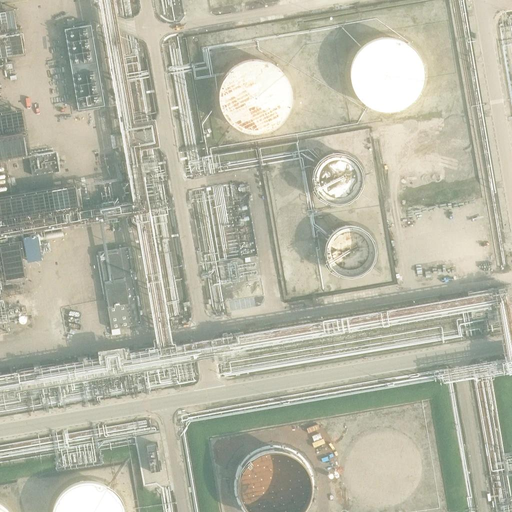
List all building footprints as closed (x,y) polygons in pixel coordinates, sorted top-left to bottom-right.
[(0,0),(0,320),(7,320),(3,294),(27,290),(16,224),(80,214),(75,181),(0,193),(0,154),(26,151),(19,107),(2,110),(0,97),(0,55),(24,51),(17,6),(0,8),(0,0)] [(78,110),(104,105),(90,24),(64,28),(78,110)] [(422,77),(423,71),(422,65),(421,59),(418,54),(415,49),(411,44),(406,40),(401,38),(395,36),(389,35),(383,35),(377,36),(371,38),(366,40),(361,44),(357,49),(354,54),(352,59),(350,65),(350,71),(350,77),(352,83),(354,88),(357,93),(361,98),(366,101),(371,104),(377,106),(383,107),(389,107),(395,106),(401,104),(406,101),(411,98),(415,93),(418,88),(421,83),(422,77)] [(291,99),(291,93),(291,87),(289,81),(287,76),(284,71),(280,66),(275,62),(270,59),(264,57),(259,56),(253,56),(247,57),(241,58),(236,61),(231,64),(226,68),(223,73),(220,78),(218,84),(217,90),(217,96),(218,102),(220,107),(223,112),(226,117),(231,121),(235,125),(241,127),(247,129),(252,130),(258,129),(264,128),(270,126),(275,123),(280,119),(284,115),(287,110),(289,104),(291,99)] [(363,181),(364,176),(363,171),(362,166),(359,161),(356,157),(352,154),(348,152),(343,150),(338,149),(333,150),(328,151),(324,153),(320,156),(316,159),(314,164),(312,168),(311,173),(311,178),(312,183),(314,188),(316,192),(320,196),(324,199),(328,201),(333,202),(338,202),(343,201),(348,200),(352,197),(356,194),(359,190),(362,185),(363,181)] [(57,151),(29,156),(32,176),(61,171),(57,151)] [(374,252),(374,248),(374,243),(373,238),(370,234),(367,230),(364,227),(360,225),(355,223),(351,223),(346,223),(341,224),(337,226),(333,229),(330,232),(327,236),(325,240),(324,245),(324,250),(325,255),(327,259),(330,263),(333,266),(337,269),(341,271),(346,272),(351,272),(355,272),(360,270),(364,268),(367,265),(370,261),(373,257),(374,252)] [(128,248),(100,252),(111,328),(139,323),(128,248)] [(419,472),(419,466),(419,461),(418,456),(416,451),(413,446),(410,442),(407,438),(402,435),(398,432),(393,430),(388,429),(382,428),(377,428),(372,429),(367,431),(362,433),(358,436),(354,440),(350,444),(347,448),(345,453),(344,458),(343,464),(343,469),(344,474),(345,479),(347,484),(350,489),(354,493),(358,496),(362,499),(367,502),(372,503),(377,504),(382,505),(388,504),(393,503),(398,501),(402,498),(407,495),(410,491),(413,487),(416,482),(418,477),(419,472)] [(155,444),(146,445),(151,472),(159,470),(155,444)] [(312,489),(312,483),(312,478),(310,472),(308,467),(305,462),(301,458),(297,454),(292,451),(287,449),(281,448),(276,447),(270,448),(264,449),(259,451),(254,454),(250,458),(246,462),(243,467),(241,472),(240,478),(239,483),(240,489),(241,495),(243,500),(246,505),(250,509),(253,511),(298,511),(301,509),(305,505),(308,500),(310,495),(312,489)] [(124,511),(124,509),(123,503),(121,498),(118,493),(115,489),(111,485),(106,482),(101,480),(95,478),(90,478),(84,478),(79,479),(74,481),(69,484),(64,487),(60,491),(57,496),(55,501),(53,506),(52,511),(124,511)] [(11,511),(7,507),(3,503),(0,500),(0,511),(11,511)]
